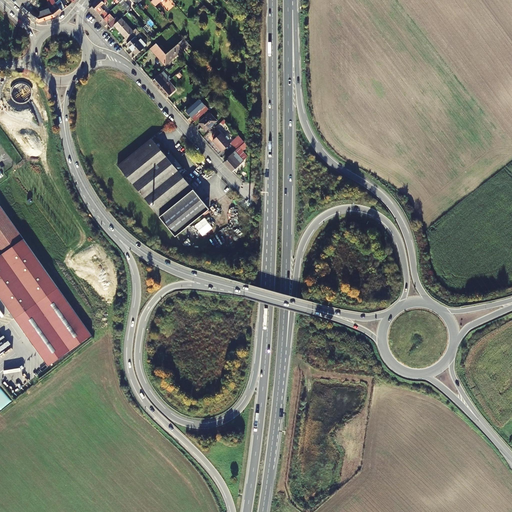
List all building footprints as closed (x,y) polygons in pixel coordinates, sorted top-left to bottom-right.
[(37,2),(38,0),(33,0),(33,1),(31,0),(29,0),(20,7),(28,15),(33,10),(37,2)] [(56,3),(49,8),(50,11),(55,17),(63,11),(62,11),(65,8),(60,0),(56,3)] [(99,0),(92,6),(103,18),(107,14),(100,7),(107,0),(106,0),(99,0)] [(117,0),(128,12),(131,9),(123,0),(117,0)] [(42,4),(37,2),(33,10),(28,15),(37,21),(40,15),(41,11),(42,4)] [(108,24),(111,27),(114,25),(119,19),(117,16),(114,18),(112,15),(111,16),(110,14),(108,15),(107,14),(103,18),(92,6),(90,9),(90,10),(104,26),(108,23),(109,24),(108,24)] [(49,8),(49,7),(41,11),(40,15),(37,21),(39,22),(55,17),(50,11),(49,8)] [(124,40),(127,44),(135,37),(139,33),(136,29),(133,31),(121,18),(119,19),(114,25),(121,33),(121,32),(126,38),(124,40)] [(141,38),(138,41),(135,37),(127,44),(136,54),(147,45),(141,38)] [(151,48),(166,65),(171,60),(166,54),(160,46),(156,43),(151,48)] [(168,52),(166,54),(171,60),(183,49),(178,43),(168,52)] [(162,44),(160,46),(166,54),(168,52),(162,44)] [(160,73),(157,76),(152,80),(158,87),(160,89),(168,82),(160,73)] [(168,82),(160,89),(167,97),(175,90),(168,82)] [(199,99),(186,111),(195,121),(209,109),(199,99)] [(206,130),(217,120),(210,113),(199,122),(206,130)] [(222,151),(230,144),(218,130),(212,136),(214,139),(212,140),(222,151)] [(234,146),(242,139),(239,135),(231,142),(234,146)] [(117,165),(145,200),(175,236),(209,209),(178,171),(182,168),(170,153),(166,156),(151,138),(117,165)] [(229,158),(225,161),(233,171),(238,166),(237,165),(248,156),(243,151),(248,145),(242,139),(234,146),(237,149),(229,157),(229,158)] [(0,204),(0,231),(11,247),(24,238),(0,204)] [(0,254),(11,247),(0,231),(0,254)] [(11,247),(0,254),(0,296),(15,318),(59,287),(24,238),(11,247)] [(49,365),(92,334),(59,287),(15,318),(49,365)]
